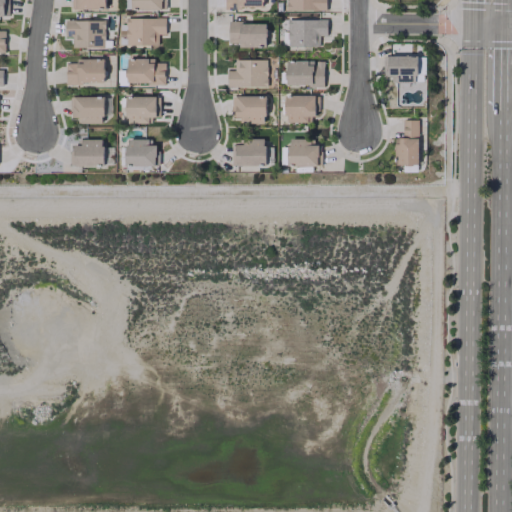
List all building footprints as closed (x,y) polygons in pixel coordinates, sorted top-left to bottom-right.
[(104,8),(104,0),(71,0),(71,8),(104,8)] [(162,10),(162,0),(125,0),(125,9),(162,10)] [(262,7),(262,0),(224,0),(224,8),(262,7)] [(325,0),(285,0),(286,11),(326,10),(325,0)] [(125,18),(125,45),(158,45),(158,34),(165,33),(165,17),(125,18)] [(326,35),(326,18),(287,19),(287,46),(319,46),(319,35),(326,35)] [(72,48),(105,47),(104,19),(64,20),(65,36),(72,36),(72,48)] [(228,22),(228,43),(238,43),(238,46),(265,47),(266,23),(228,22)] [(416,56),(383,56),(383,77),(394,76),(394,81),(417,81),(416,56)] [(65,83),(103,83),(104,59),(75,58),(75,62),(65,62),(65,83)] [(164,83),(164,62),(154,62),(154,59),(126,58),(125,82),(164,83)] [(266,86),(266,59),(233,59),(234,70),(226,70),(227,87),(266,86)] [(323,61),(285,60),(285,85),(323,86),(323,61)] [(315,95),(284,95),(284,122),(307,122),(307,116),(314,116),(315,95)] [(102,96),(69,97),(70,122),(103,121),(102,96)] [(148,123),(148,117),(156,117),(155,96),(125,96),(126,123),(148,123)] [(265,97),(231,96),(231,116),(241,116),(241,122),(264,123),(265,97)] [(417,119),(402,120),(402,137),(394,137),(394,165),(417,165),(417,119)] [(264,138),(247,139),(247,144),(230,144),(231,165),(265,165),(264,138)] [(103,165),(102,139),(71,139),(72,166),(103,165)] [(125,166),(155,166),(155,144),(147,144),(147,139),(125,139),(125,166)] [(317,145),(308,145),(308,139),(287,139),(287,165),(317,165),(317,145)]
